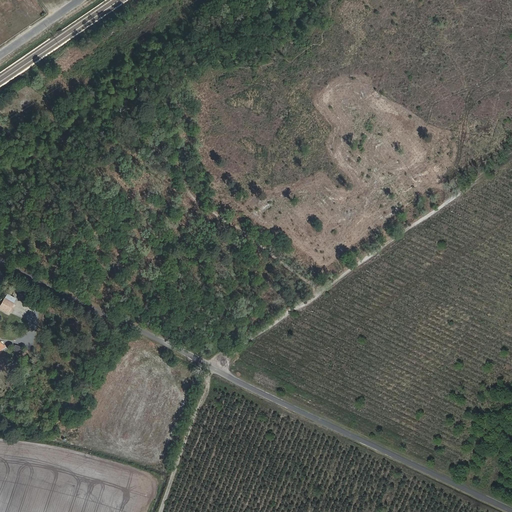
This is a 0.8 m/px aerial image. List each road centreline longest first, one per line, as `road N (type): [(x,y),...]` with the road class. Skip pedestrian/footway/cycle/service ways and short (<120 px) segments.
road 1 (unclassified): [(510,511),(0,258)]
road 2 (track): [(511,159),(211,368),(162,511)]
road 3 (track): [(184,168),(193,196),(320,293)]
